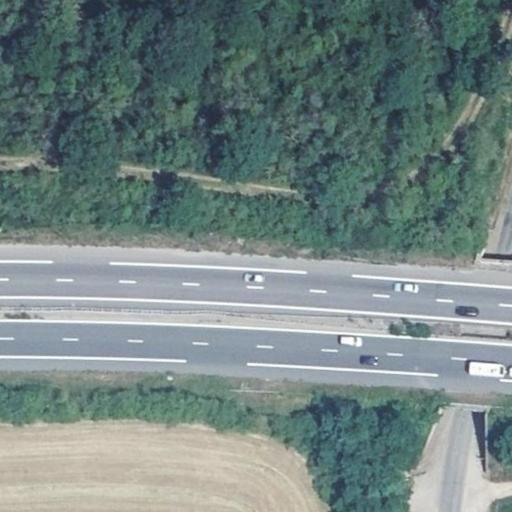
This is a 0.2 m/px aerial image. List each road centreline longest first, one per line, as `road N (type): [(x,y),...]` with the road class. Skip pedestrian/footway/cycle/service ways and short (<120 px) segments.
road 1 (motorway): [(511,307),(167,278),(0,279)]
road 2 (motorway): [(0,337),(170,340),(511,368)]
road 3 (tertiary): [(455,511),(458,410),(511,233)]
